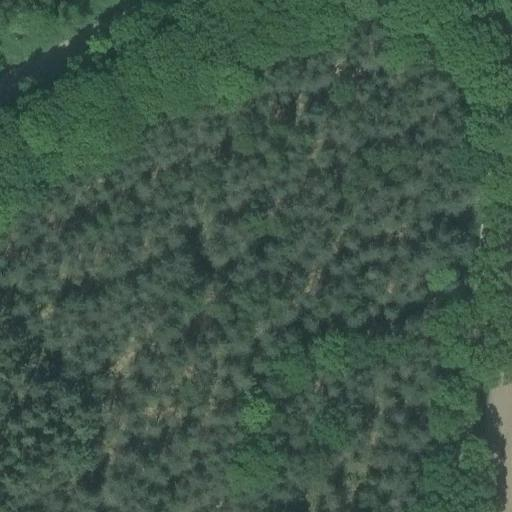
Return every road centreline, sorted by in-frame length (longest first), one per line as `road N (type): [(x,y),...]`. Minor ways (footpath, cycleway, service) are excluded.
road 1 (track): [(403,0),(483,135),(437,511)]
road 2 (track): [(0,153),(280,0)]
road 3 (track): [(0,71),(137,0)]
